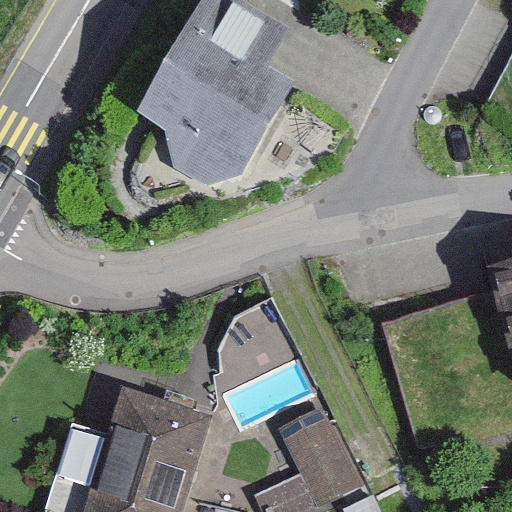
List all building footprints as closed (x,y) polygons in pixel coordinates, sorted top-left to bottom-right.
[(296,34),(233,0),(208,0),(140,126),(170,143),(173,179),(196,193),(256,179),(304,91),(274,75),(296,34)] [(511,64),(493,108),(511,129),(511,64)] [(511,412),(511,298),(385,334),(415,439),(511,412)] [(205,511),(236,431),(154,401),(132,461),(84,444),(59,511),(205,511)] [(273,443),(297,511),(333,511),(344,508),(316,428),(273,443)]
